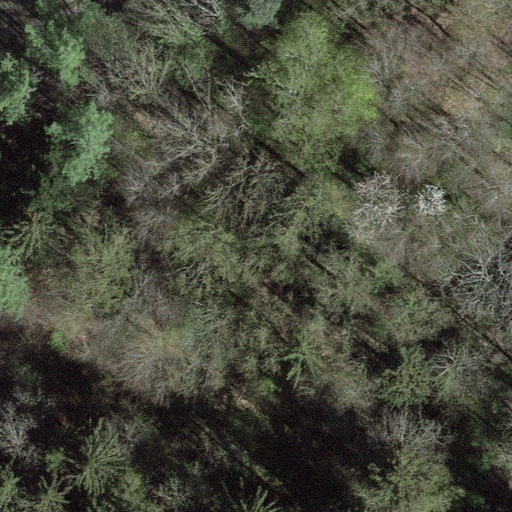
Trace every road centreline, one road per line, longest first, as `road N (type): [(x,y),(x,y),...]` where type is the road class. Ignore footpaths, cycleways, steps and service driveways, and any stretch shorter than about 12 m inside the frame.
road 1 (track): [(159,0),(0,51)]
road 2 (track): [(511,392),(484,511)]
